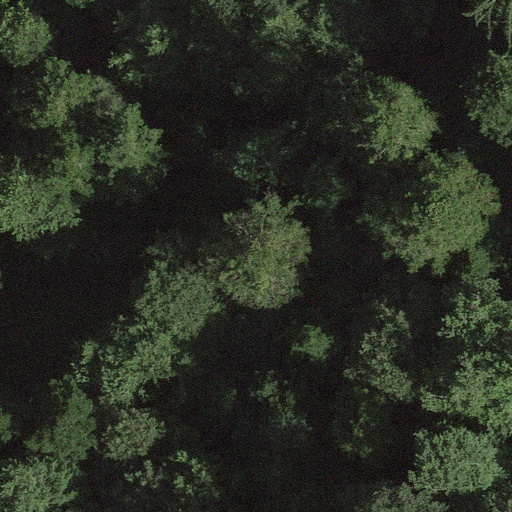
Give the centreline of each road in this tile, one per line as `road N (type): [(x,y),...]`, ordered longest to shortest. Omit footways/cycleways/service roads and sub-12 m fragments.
road 1 (track): [(26,327),(159,204),(404,72),(492,0)]
road 2 (track): [(511,183),(26,327)]
